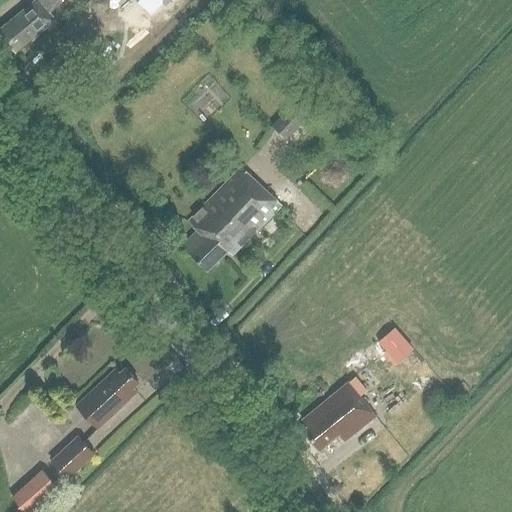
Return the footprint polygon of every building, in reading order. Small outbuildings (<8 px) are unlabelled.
[(49,13),(63,1),(63,2),(64,0),(36,0),(4,26),(7,30),(1,35),(12,49),(18,44),(21,48),(55,21),(49,13)] [(139,0),(151,11),(161,0),(139,0)] [(288,141),(311,118),(297,103),(274,127),(288,141)] [(227,251),(232,256),(281,206),(241,168),(188,222),(197,231),(182,246),(207,271),(227,251)] [(395,328),(379,342),(388,352),(404,339),(395,328)] [(115,369),(75,407),(97,430),(137,392),(132,388),(138,383),(125,369),(120,374),(115,369)] [(375,416),(355,391),(361,386),(355,379),(349,384),(348,383),(303,420),(308,427),(304,431),(320,451),(339,435),(344,442),(375,416)] [(93,453),(76,435),(49,461),(66,478),(93,453)] [(43,469),(12,497),(25,511),(34,511),(60,489),(43,469)]
